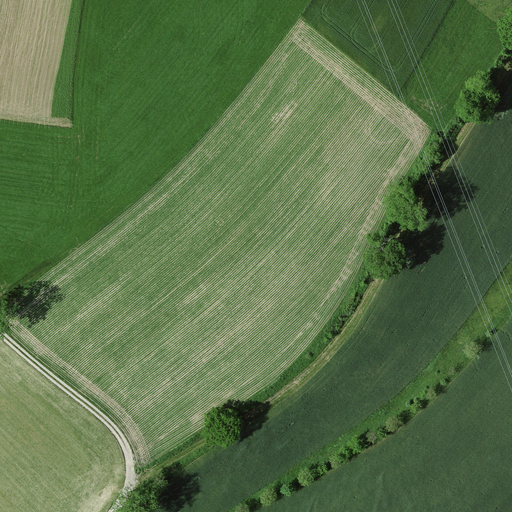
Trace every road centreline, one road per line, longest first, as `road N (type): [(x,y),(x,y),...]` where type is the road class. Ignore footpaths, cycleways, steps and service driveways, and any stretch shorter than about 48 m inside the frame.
road 1 (track): [(131,492),(266,409),(358,315)]
road 2 (track): [(131,492),(130,462),(109,424),(0,333)]
road 3 (track): [(0,299),(67,249),(74,129)]
